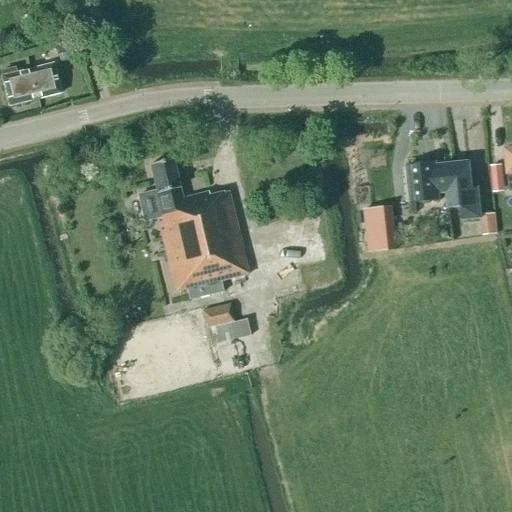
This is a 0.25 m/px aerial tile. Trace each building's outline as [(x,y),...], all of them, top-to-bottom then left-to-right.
[(75,43),(61,47),(65,60),(78,57),(75,43)] [(52,65),(29,71),(30,76),(34,75),(35,80),(30,81),(35,101),(59,95),(52,65)] [(30,76),(29,71),(15,74),(14,69),(0,73),(2,78),(1,78),(8,107),(35,101),(30,81),(35,80),(34,75),(30,76)] [(172,160),(149,166),(161,217),(156,218),(174,293),(186,290),(189,301),(223,293),(220,282),(247,276),(227,192),(208,197),(208,193),(181,200),(172,160)] [(447,194),(448,210),(461,208),(462,222),(481,220),(478,190),(472,191),(469,164),(444,166),(447,194)] [(439,195),(447,194),(444,166),(436,167),(436,165),(407,168),(410,205),(440,202),(439,195)] [(490,167),(492,188),(504,187),(501,166),(490,167)] [(364,211),(368,254),(396,251),(392,208),(364,211)] [(211,345),(251,336),(247,319),(235,322),(230,304),(202,311),(206,329),(211,345)]
